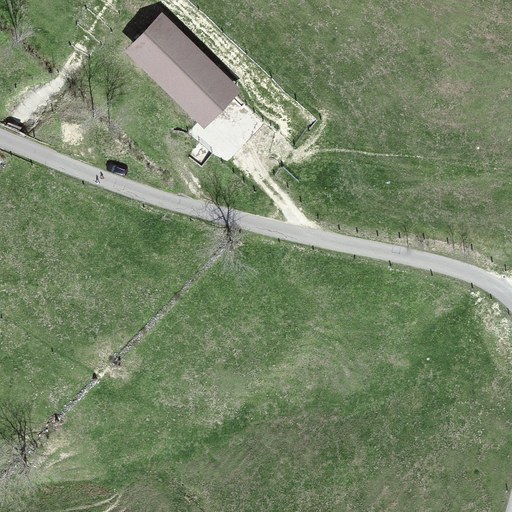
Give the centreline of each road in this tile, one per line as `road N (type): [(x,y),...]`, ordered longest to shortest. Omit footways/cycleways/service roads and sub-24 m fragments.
road 1 (unclassified): [(0,138),(167,200),(454,267),(511,302)]
road 2 (track): [(275,230),(261,199),(166,140),(83,50)]
road 3 (track): [(0,140),(121,0)]
